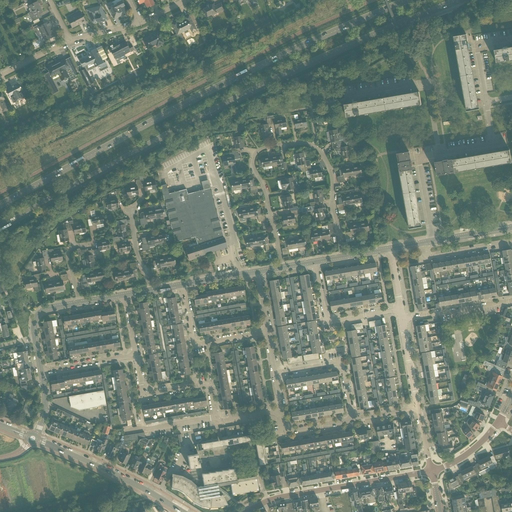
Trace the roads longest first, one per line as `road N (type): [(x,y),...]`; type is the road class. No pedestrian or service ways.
road 1 (primary): [(0,229),(232,100),(461,0)]
road 2 (primary): [(406,0),(225,83),(0,206)]
road 3 (residential): [(282,268),(252,164),(267,146),(292,142),(325,157),(343,257)]
road 4 (residential): [(282,414),(219,422),(206,384),(150,395),(136,354)]
road 5 (tertiary): [(246,511),(279,498),(431,470)]
road 6 (secondary): [(184,511),(36,439)]
road 7 (residential): [(437,152),(425,83),(346,96)]
road 8 (residential): [(401,309),(328,319),(315,262)]
road 9 (residential): [(268,331),(196,341),(182,286)]
road 10 (residential): [(354,418),(340,363),(275,375)]
